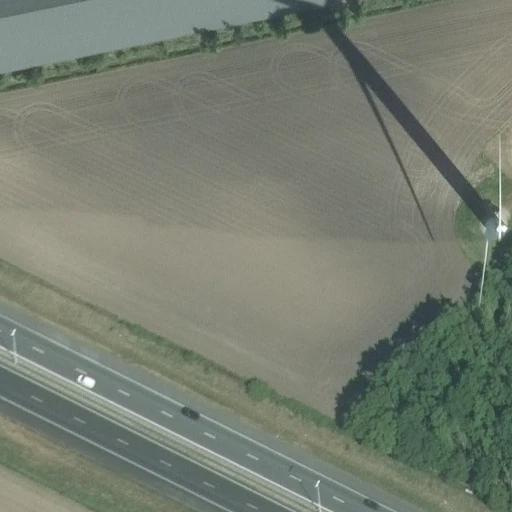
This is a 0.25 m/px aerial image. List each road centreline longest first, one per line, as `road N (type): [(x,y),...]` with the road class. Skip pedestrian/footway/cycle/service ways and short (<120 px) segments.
road 1 (motorway): [(366,511),(0,330)]
road 2 (motorway): [(0,381),(261,511)]
